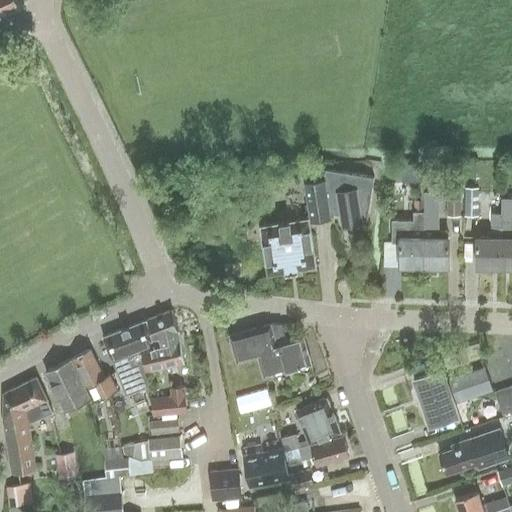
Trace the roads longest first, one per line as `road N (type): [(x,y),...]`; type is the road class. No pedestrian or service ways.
road 1 (residential): [(163,292),(109,162),(35,20)]
road 2 (residential): [(393,511),(348,376),(340,317)]
road 3 (residential): [(0,374),(163,292)]
road 4 (residential): [(340,317),(163,292)]
road 5 (residential): [(511,324),(340,317)]
